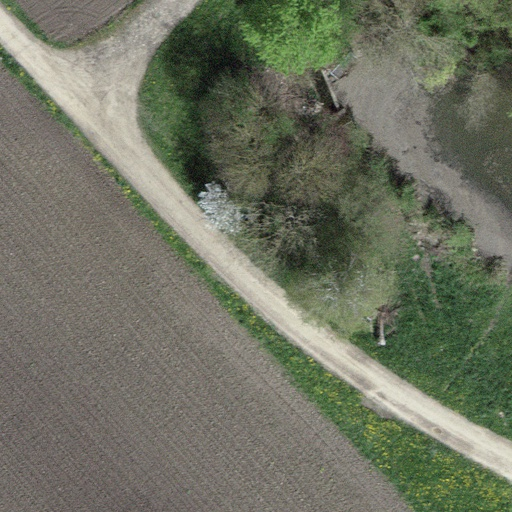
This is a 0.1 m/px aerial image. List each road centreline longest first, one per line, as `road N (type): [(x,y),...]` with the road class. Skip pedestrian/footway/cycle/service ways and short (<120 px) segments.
road 1 (track): [(511,435),(374,361),(79,89)]
road 2 (track): [(79,89),(170,0)]
